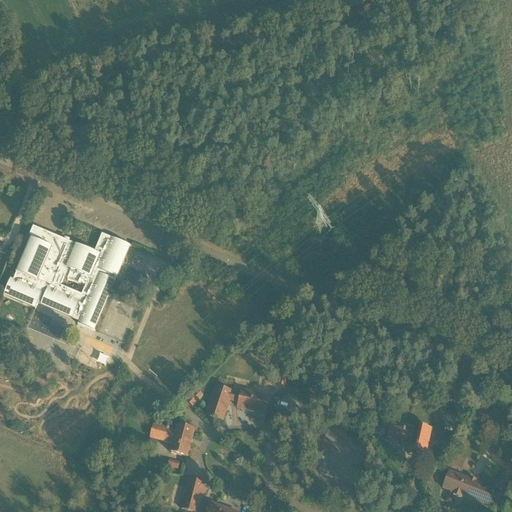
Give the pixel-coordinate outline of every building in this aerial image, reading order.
[(95,253),(33,227),(30,237),(32,238),(16,274),(14,281),(11,280),(4,297),(5,295),(36,308),(35,310),(36,310),(39,303),(80,321),(78,325),(95,332),(93,331),(128,247),(131,248),(131,247),(102,235),(95,253)] [(286,387),(286,384),(289,372),(282,370),(279,386),(286,387)] [(241,396),(232,394),(232,393),(216,387),(207,416),(223,421),(230,401),(239,403),(238,409),(266,415),(270,398),(242,392),(241,396)] [(192,407),(197,402),(203,396),(198,391),(187,402),(192,407)] [(177,433),(154,426),(151,439),(172,445),(170,453),(187,458),(195,432),(178,428),(177,433)] [(414,433),(391,428),(388,440),(411,445),(409,455),(426,458),(431,432),(415,428),(414,433)] [(382,446),(383,445),(384,440),(377,438),(377,437),(369,435),(367,442),(375,444),(375,445),(382,446)] [(243,458),(234,456),(232,465),(241,466),(243,458)] [(166,469),(177,470),(178,462),(166,461),(166,469)] [(470,481),(450,473),(444,489),(455,493),(454,495),(462,498),(463,496),(493,509),(500,493),(475,483),(476,480),(471,479),(470,481)] [(209,509),(200,506),(205,485),(189,481),(181,509),(191,511),(232,511),(211,504),(209,509)]
